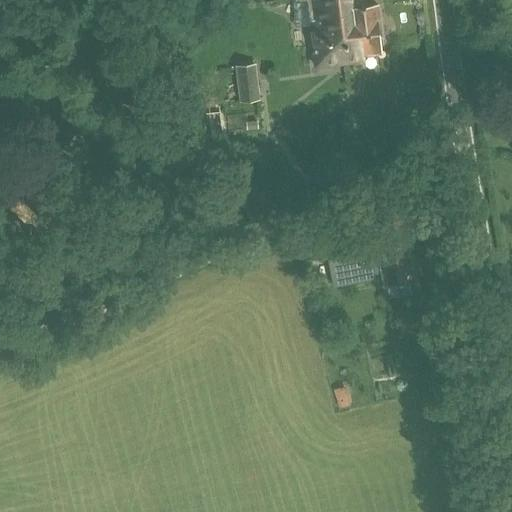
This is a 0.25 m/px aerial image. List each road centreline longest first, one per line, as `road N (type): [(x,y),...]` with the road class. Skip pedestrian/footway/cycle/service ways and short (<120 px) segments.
road 1 (track): [(465,159),(0,345)]
road 2 (tertiary): [(511,424),(442,0)]
